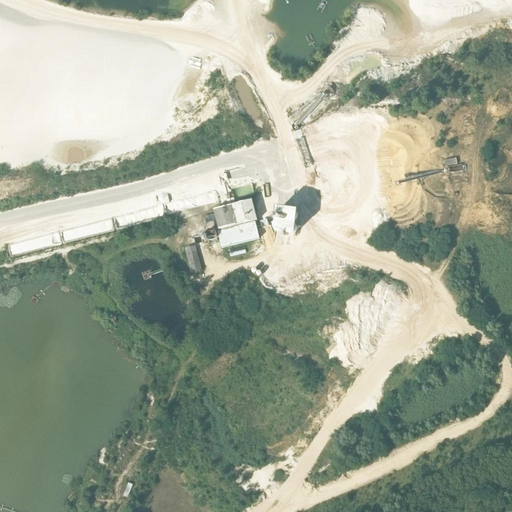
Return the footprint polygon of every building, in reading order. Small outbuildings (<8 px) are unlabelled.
[(251,202),(214,211),(215,216),(218,229),(219,232),(217,233),(221,249),(259,240),(255,223),(256,222),(251,202)] [(273,235),(297,235),(298,213),(273,213),(273,235)] [(215,216),(205,218),(207,231),(218,229),(215,216)] [(186,253),(192,275),(201,273),(196,250),(186,253)] [(122,495),(127,498),(132,485),(126,483),(122,495)]
